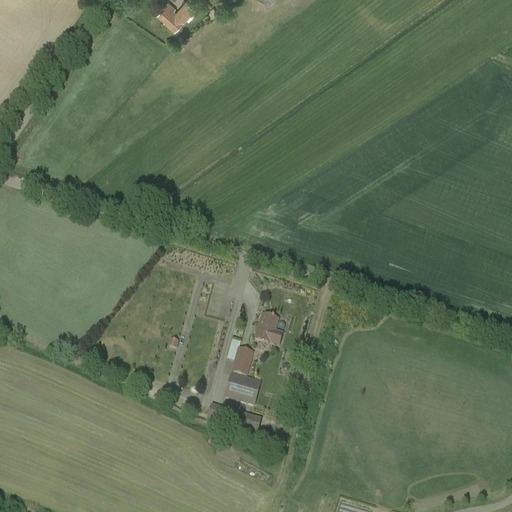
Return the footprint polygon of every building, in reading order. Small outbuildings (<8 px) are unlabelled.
[(171,27),(170,28),(174,32),(194,10),(186,3),(176,14),(174,11),(175,10),(168,3),(157,15),(171,27)] [(278,321),(263,316),(255,341),(279,348),(283,335),(274,333),(278,321)] [(191,333),(179,384),(207,391),(218,339),(191,333)] [(168,348),(177,350),(179,342),(170,340),(168,348)] [(231,374),(247,378),(254,353),(238,349),(231,374)] [(231,375),(224,399),(255,408),(262,383),(231,375)] [(262,420),(211,406),(206,424),(257,438),(262,420)]
